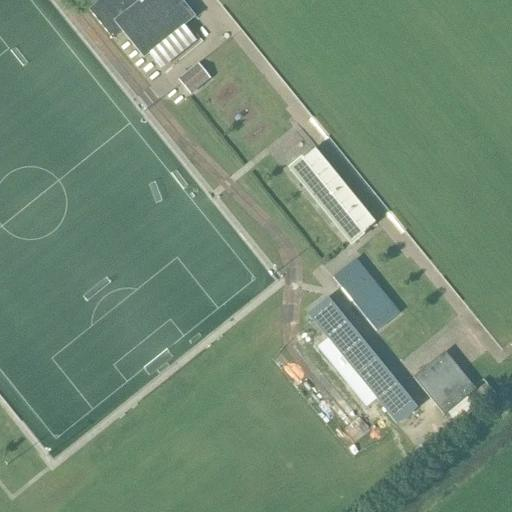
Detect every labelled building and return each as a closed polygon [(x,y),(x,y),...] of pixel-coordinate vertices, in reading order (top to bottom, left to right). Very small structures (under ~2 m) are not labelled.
[(89,11),(101,26),(111,38),(119,31),(142,59),(194,17),(180,0),(101,0),(98,3),(89,11)] [(208,76),(196,63),(177,80),(187,94),(208,76)] [(175,110),(193,138),(207,128),(189,101),(175,110)] [(307,120),(323,140),(327,137),(311,117),(307,120)] [(372,227),(310,152),(288,170),(350,245),(372,227)] [(384,214),(400,235),(405,232),(388,211),(384,214)] [(355,261),(333,279),(376,332),(398,314),(355,261)] [(397,426),(398,425),(417,409),(327,298),(307,315),(397,426)] [(444,417),(448,414),(456,424),(475,409),(467,399),(475,392),(445,353),(413,379),(444,417)]
